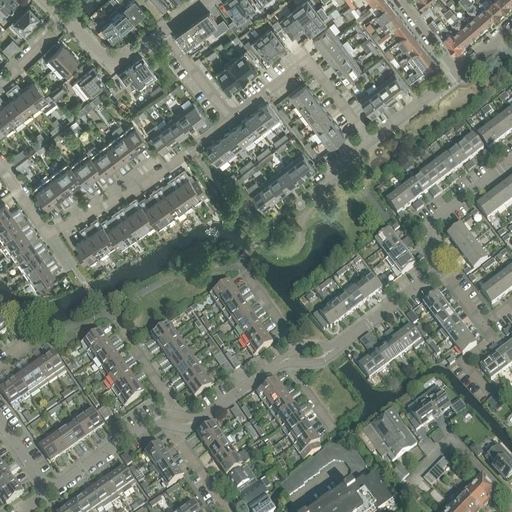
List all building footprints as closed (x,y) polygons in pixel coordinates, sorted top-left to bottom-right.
[(0,0),(0,16),(1,17),(5,13),(17,0),(16,0),(0,0)] [(132,21),(143,12),(133,0),(126,7),(121,2),(118,6),(132,21)] [(149,0),(161,11),(168,5),(163,0),(149,0)] [(249,18),(247,15),(236,0),(226,0),(224,2),(240,24),(249,18)] [(236,0),(247,15),(256,9),(249,0),(236,0)] [(309,0),(306,0),(292,10),(299,19),(296,21),(299,24),(296,26),(300,31),(305,27),(301,22),(317,10),(309,0)] [(370,8),(380,0),(345,0),(350,6),(359,17),(361,15),(355,8),(357,6),(351,0),(369,0),(372,3),(368,5),(370,8)] [(376,15),(391,4),(387,0),(380,0),(370,8),(376,15)] [(416,0),(423,9),(434,0),(416,0)] [(478,33),(487,26),(464,0),(459,0),(459,1),(472,16),(473,15),(474,16),(468,21),(478,33)] [(475,5),(470,0),(464,0),(487,26),(494,19),(494,20),(495,19),(484,7),(479,12),(478,11),(479,10),(475,5)] [(495,19),(503,13),(491,0),(485,0),(481,4),(484,7),(495,19)] [(510,6),(510,5),(505,0),(491,0),(503,13),(510,6)] [(386,21),(397,12),(391,4),(376,15),(375,16),(381,24),(386,21)] [(121,31),(132,21),(118,6),(116,8),(120,12),(111,20),(121,31)] [(359,17),(350,6),(348,8),(354,17),(355,16),(357,18),(359,17)] [(28,7),(12,22),(18,28),(15,31),(20,36),(29,26),(28,25),(29,24),(29,23),(36,16),(28,7)] [(336,8),(331,12),(335,16),(334,16),(335,18),(340,14),(336,8)] [(348,8),(345,9),(343,11),(345,14),(350,20),(354,17),(348,8)] [(459,10),(455,13),(454,14),(450,8),(447,11),(451,16),(455,21),(471,40),(478,33),(468,21),(459,10)] [(369,9),(368,10),(362,14),(361,15),(359,17),(357,18),(360,21),(371,12),(369,9)] [(292,10),(280,20),(293,36),(300,31),(296,26),(299,24),(296,21),(299,19),(292,10)] [(301,22),(305,27),(311,34),(334,16),(335,16),(331,12),(328,14),(329,16),(324,20),(317,10),(301,22)] [(392,28),(403,20),(397,12),(386,21),(392,28)] [(210,13),(177,36),(185,48),(202,36),(204,39),(213,32),(216,36),(229,27),(224,20),(218,24),(210,13)] [(110,41),(121,31),(111,20),(98,31),(103,37),(105,35),(110,41)] [(398,37),(409,28),(403,20),(392,28),(392,29),(382,38),(381,36),(377,40),(383,48),(386,46),(383,42),(392,35),(395,32),(398,37)] [(463,46),(471,40),(455,21),(452,24),(454,26),(449,30),(452,33),(463,46)] [(359,32),(362,30),(357,23),(354,26),(359,32)] [(375,29),(370,23),(366,26),(371,32),(375,29)] [(320,48),(336,36),(330,27),(313,39),(320,48)] [(263,35),(277,54),(286,47),(272,28),(263,35)] [(463,46),(452,33),(447,37),(442,30),(438,33),(455,53),(463,46)] [(377,40),(381,36),(377,31),(372,34),(377,40)] [(404,50),(418,39),(412,31),(401,40),(398,42),(404,50)] [(263,35),(251,44),(257,52),(260,49),(269,61),(277,54),(263,35)] [(327,57),(343,44),(336,36),(320,48),(327,57)] [(413,56),(424,47),(418,39),(404,50),(410,57),(408,59),(413,56)] [(9,57),(18,47),(11,40),(1,50),(9,57)] [(58,48),(54,44),(43,54),(47,59),(44,62),(52,70),(70,52),(62,44),(58,48)] [(333,65),(350,53),(343,44),(327,57),(333,65)] [(410,83),(412,81),(425,71),(425,72),(437,63),(424,47),(413,56),(408,59),(418,72),(415,74),(414,73),(407,78),(410,83)] [(392,59),(395,57),(389,49),(386,51),(392,59)] [(211,60),(219,55),(215,51),(208,56),(211,60)] [(235,57),(234,58),(249,77),(258,70),(251,61),(253,60),(247,51),(236,59),(235,57)] [(70,52),(52,70),(59,78),(63,75),(66,79),(77,68),(73,64),(77,60),(70,52)] [(339,74),(356,61),(350,53),(333,65),(339,74)] [(395,57),(392,59),(398,67),(401,65),(395,57)] [(234,58),(226,64),(240,83),(249,77),(234,58)] [(156,77),(154,74),(142,59),(119,75),(126,84),(130,81),(136,87),(144,81),(146,84),(156,77)] [(363,70),(356,61),(339,74),(346,83),(363,70)] [(227,66),(216,74),(223,83),(225,81),(231,90),(240,83),(226,64),(225,65),(227,66)] [(99,76),(93,68),(74,84),(86,98),(103,84),(98,77),(99,76)] [(386,81),(399,97),(408,90),(396,74),(386,81)] [(391,104),(399,97),(386,81),(378,88),(391,104)] [(47,95),(45,97),(34,82),(25,89),(39,109),(43,113),(56,103),(47,95)] [(54,100),(67,89),(62,83),(49,95),(54,100)] [(103,85),(98,91),(106,97),(111,92),(103,85)] [(160,85),(150,93),(155,100),(165,92),(160,85)] [(296,106),(312,94),(306,86),(290,98),(296,106)] [(382,110),(391,104),(378,88),(369,94),(382,110)] [(31,115),(39,109),(25,89),(16,96),(31,115)] [(302,115),(318,103),(312,94),(296,106),(302,115)] [(373,117),(382,110),(369,94),(361,101),(373,117)] [(22,121),(31,115),(16,96),(8,102),(22,121)] [(188,99),(180,105),(184,110),(197,126),(201,123),(206,121),(205,120),(206,119),(194,103),(192,104),(188,99)] [(0,110),(14,128),(22,121),(8,102),(0,108),(0,110)] [(309,124),(325,112),(318,103),(302,115),(309,124)] [(258,112),(270,128),(279,121),(267,105),(258,112)] [(511,127),(511,109),(503,116),(511,127)] [(0,127),(5,135),(14,128),(0,110),(0,127)] [(187,133),(197,126),(184,110),(175,117),(187,133)] [(261,134),(270,128),(258,112),(249,118),(261,134)] [(315,132),(331,120),(325,112),(309,124),(315,132)] [(506,136),(511,131),(511,127),(503,116),(495,123),(506,136)] [(179,139),(187,133),(175,117),(167,123),(179,139)] [(253,141),(261,134),(249,118),(241,125),(253,141)] [(156,125),(171,145),(174,143),(179,141),(179,139),(167,123),(164,119),(156,125)] [(322,141),(338,129),(331,120),(315,132),(322,141)] [(497,143),(506,136),(495,123),(486,129),(497,143)] [(123,131),(138,150),(147,143),(132,124),(123,131)] [(162,152),(171,145),(156,125),(155,125),(147,131),(162,152)] [(244,147),(253,141),(241,125),(232,131),(244,147)] [(329,150),(345,138),(338,129),(322,141),(329,150)] [(488,150),(497,143),(486,129),(478,136),(488,150)] [(129,157),(138,150),(123,131),(114,137),(129,157)] [(235,154),(244,147),(232,131),(223,138),(235,154)] [(279,139),(281,143),(288,138),(286,134),(279,139)] [(464,142),(475,156),(484,149),(474,135),(464,142)] [(121,163),(129,157),(114,137),(106,144),(121,163)] [(227,160),(235,154),(223,138),(215,144),(227,160)] [(467,162),(475,156),(464,142),(457,147),(454,143),(453,144),(456,148),(467,162)] [(112,170),(121,163),(106,144),(97,150),(112,170)] [(218,167),(227,160),(215,144),(206,151),(218,167)] [(467,162),(456,148),(453,144),(451,146),(454,150),(447,155),(458,169),(467,162)] [(112,170),(97,150),(94,146),(86,152),(87,153),(86,153),(103,176),(112,170)] [(262,152),(264,156),(271,150),(269,147),(262,152)] [(13,164),(23,157),(19,152),(10,159),(13,164)] [(103,176),(86,153),(77,160),(92,179),(100,173),(103,176)] [(294,160),(307,176),(315,170),(303,154),(294,160)] [(449,175),(458,169),(447,155),(440,160),(437,157),(436,158),(439,161),(449,175)] [(449,175),(439,161),(436,158),(434,159),(437,163),(430,168),(441,182),(449,175)] [(84,186),(92,179),(77,160),(69,166),(67,163),(66,163),(84,186)] [(298,183),(307,176),(294,160),(286,167),(298,183)] [(19,172),(27,166),(23,161),(15,167),(19,172)] [(244,166),(247,169),(254,164),(251,161),(244,166)] [(83,186),(84,186),(66,163),(58,170),(72,189),(81,183),(83,186)] [(242,172),(247,169),(244,166),(240,169),(236,172),(238,175),(242,172)] [(289,189),(298,183),(286,167),(277,173),(289,189)] [(432,189),(441,182),(430,168),(421,175),(432,189)] [(64,196),(72,189),(58,170),(49,176),(64,196)] [(241,182),(251,174),(249,171),(238,179),(241,182)] [(236,177),(238,175),(236,172),(228,178),(230,181),(236,177)] [(281,196),(289,189),(277,173),(269,180),(281,196)] [(424,195),(432,189),(421,175),(413,181),(424,195)] [(55,202),(64,196),(49,176),(40,183),(55,202)] [(178,185),(194,207),(195,206),(194,204),(206,195),(195,180),(191,183),(187,178),(178,185)] [(272,202),(281,196),(269,180),(260,186),(272,202)] [(415,202),(424,195),(413,181),(404,188),(415,202)] [(511,199),(511,182),(511,181),(502,187),(511,199)] [(272,202),(260,186),(257,182),(248,188),(263,209),(272,202)] [(46,209),(55,202),(40,183),(32,189),(46,209)] [(194,207),(178,185),(172,189),(167,183),(165,185),(183,211),(190,206),(192,208),(194,207)] [(176,216),(183,211),(165,185),(162,187),(167,193),(160,198),(176,220),(178,218),(176,216)] [(505,207),(511,201),(511,199),(502,187),(494,193),(505,207)] [(406,208),(415,202),(404,188),(396,194),(406,208)] [(496,214),(505,207),(494,193),(486,200),(496,214)] [(397,215),(406,208),(396,194),(387,201),(397,215)] [(176,220),(160,198),(154,202),(150,195),(147,197),(166,224),(173,219),(174,221),(176,220)] [(159,229),(166,224),(147,197),(144,199),(149,206),(144,210),(141,206),(140,206),(158,232),(160,231),(159,229)] [(487,220),(496,214),(486,200),(477,206),(487,220)] [(0,220),(11,213),(4,204),(0,207),(0,220)] [(158,232),(140,206),(134,210),(130,204),(127,206),(145,232),(153,227),(154,230),(155,229),(158,232)] [(138,237),(145,232),(127,206),(124,208),(129,214),(122,219),(138,241),(140,240),(138,237)] [(0,233),(23,218),(21,215),(15,219),(11,213),(0,220),(0,233)] [(138,241),(122,219),(117,223),(112,216),(109,218),(128,245),(135,240),(137,242),(138,241)] [(0,244),(1,246),(23,231),(19,225),(25,220),(23,218),(0,233),(0,240),(2,243),(0,244)] [(121,250),(128,245),(109,218),(107,220),(111,227),(105,231),(102,226),(101,226),(120,253),(122,252),(121,250)] [(120,253),(101,226),(96,230),(91,224),(88,226),(107,252),(114,247),(116,250),(117,249),(120,253)] [(455,245),(468,234),(461,225),(447,236),(455,245)] [(99,257),(107,252),(88,226),(86,228),(90,234),(84,238),(100,261),(101,260),(99,257)] [(382,250),(396,239),(389,230),(375,241),(382,250)] [(9,254),(36,235),(34,233),(27,237),(23,231),(1,246),(0,247),(6,255),(9,254)] [(461,253),(475,243),(468,234),(455,245),(461,253)] [(13,264),(35,249),(31,242),(37,238),(36,235),(9,254),(14,261),(12,263),(13,264)] [(98,262),(100,261),(84,238),(75,245),(80,252),(75,256),(83,266),(87,263),(89,265),(96,259),(98,262)] [(388,258),(402,248),(396,239),(382,250),(388,258)] [(467,262),(481,251),(475,243),(461,253),(467,262)] [(409,256),(402,248),(388,258),(386,260),(392,269),(395,267),(409,256)] [(21,271),(48,253),(46,250),(40,255),(35,249),(13,264),(14,266),(17,264),(21,271)] [(474,270),(488,260),(481,251),(467,262),(474,270)] [(456,252),(451,255),(456,262),(461,258),(456,252)] [(25,282),(47,266),(43,260),(50,255),(48,253),(21,271),(27,279),(24,281),(25,282)] [(395,267),(402,276),(416,265),(409,256),(395,267)] [(47,266),(25,282),(26,284),(29,282),(38,294),(53,284),(49,279),(54,275),(47,266)] [(509,292),(511,289),(511,277),(507,271),(499,278),(509,292)] [(363,283),(373,296),(382,289),(372,276),(363,283)] [(383,276),(378,279),(385,288),(390,285),(383,276)] [(501,298),(509,292),(499,278),(490,285),(501,298)] [(216,304),(235,291),(229,282),(209,296),(216,304)] [(364,303),(373,296),(363,283),(355,289),(354,289),(364,303)] [(354,289),(355,289),(352,285),(343,292),(346,295),(345,296),(356,309),(364,303),(354,289)] [(492,305),(501,298),(490,285),(481,291),(492,305)] [(222,313),(241,300),(235,291),(216,304),(222,313)] [(429,312),(443,302),(437,293),(423,304),(429,312)] [(347,316),(356,309),(345,296),(337,302),(335,299),(335,300),(347,316)] [(228,322),(247,308),(241,300),(222,313),(228,322)] [(339,322),(347,316),(335,300),(326,306),(339,322)] [(436,321),(450,310),(443,302),(429,312),(436,321)] [(330,329),(339,322),(326,306),(313,316),(323,330),(328,327),(330,329)] [(234,331),(254,317),(247,308),(228,322),(234,331)] [(443,330),(456,319),(450,310),(436,321),(443,330)] [(0,337),(6,333),(5,331),(9,328),(0,314),(0,337)] [(240,340),(260,326),(254,317),(234,331),(240,340)] [(446,340),(449,338),(463,327),(456,319),(443,330),(440,332),(446,340)] [(157,345),(175,332),(169,323),(151,336),(157,345)] [(246,348),(266,335),(260,326),(240,340),(246,348)] [(424,344),(421,341),(411,327),(402,334),(412,348),(413,347),(415,350),(424,344)] [(456,347),(470,336),(463,327),(449,338),(456,347)] [(388,333),(392,338),(396,336),(392,330),(388,333)] [(87,354),(107,340),(101,331),(81,345),(87,354)] [(164,354),(182,341),(175,332),(157,345),(164,354)] [(404,354),(412,348),(402,334),(393,340),(404,354)] [(266,335),(246,348),(253,358),(273,344),(266,335)] [(470,336),(456,347),(462,356),(476,345),(470,336)] [(94,363),(113,349),(107,340),(87,354),(94,363)] [(395,361),(404,354),(393,340),(385,347),(395,361)] [(170,363),(188,350),(182,341),(164,354),(170,363)] [(386,367),(395,361),(385,347),(376,353),(386,367)] [(508,368),(511,365),(511,354),(507,348),(498,354),(508,368)] [(100,371),(119,358),(113,349),(94,363),(100,371)] [(176,372),(194,359),(188,350),(170,363),(176,372)] [(45,359),(57,377),(66,371),(54,352),(45,359)] [(378,374),(386,367),(376,353),(367,360),(378,374)] [(220,366),(226,363),(220,354),(215,358),(220,366)] [(500,374),(508,368),(498,354),(490,361),(500,374)] [(71,365),(67,361),(64,356),(61,359),(67,368),(71,365)] [(106,380),(125,366),(119,358),(100,371),(106,380)] [(229,361),(236,370),(241,367),(235,358),(233,359),(232,358),(229,361)] [(48,383),(57,377),(45,359),(35,365),(48,383)] [(182,381),(200,368),(194,359),(176,372),(182,381)] [(369,380),(378,374),(367,360),(359,366),(369,380)] [(491,381),(500,374),(490,361),(480,367),(491,381)] [(233,372),(226,363),(220,366),(227,376),(233,372)] [(39,389),(48,383),(35,365),(27,371),(39,389)] [(112,389),(132,376),(125,366),(106,380),(112,389)] [(188,389),(206,376),(200,368),(182,381),(188,389)] [(30,396),(39,389),(27,371),(18,377),(30,396)] [(118,398),(138,384),(132,376),(112,389),(118,398)] [(206,376),(188,389),(195,398),(213,385),(206,376)] [(21,402),(30,396),(18,377),(9,384),(21,402)] [(263,403),(282,389),(276,380),(257,394),(263,403)] [(0,390),(12,408),(21,402),(9,384),(0,389),(0,390)] [(125,407),(144,393),(138,384),(118,398),(125,407)] [(269,411),(289,398),(282,389),(263,403),(269,411)] [(430,410),(436,417),(450,407),(440,392),(419,408),(424,414),(430,410)] [(490,401),(498,410),(502,406),(493,397),(490,401)] [(275,420),(295,407),(289,398),(269,411),(275,420)] [(461,402),(452,408),(457,417),(467,410),(461,402)] [(421,428),(436,417),(430,410),(424,414),(419,408),(416,403),(408,409),(411,413),(411,414),(415,419),(410,423),(416,431),(421,428)] [(105,421),(113,416),(107,407),(99,413),(105,421)] [(281,429),(301,415),(295,407),(275,420),(281,429)] [(83,414),(96,432),(105,426),(92,408),(83,414)] [(236,420),(242,416),(236,408),(230,412),(236,420)] [(393,410),(370,426),(371,426),(363,432),(375,450),(382,459),(387,456),(392,462),(417,444),(399,419),(400,419),(393,410)] [(86,439),(96,432),(83,414),(74,420),(86,439)] [(288,438),(307,424),(301,415),(281,429),(288,438)] [(78,445),(86,439),(74,420),(65,426),(78,445)] [(203,443),(220,432),(214,423),(197,435),(203,443)] [(294,447),(313,433),(307,424),(288,438),(294,447)] [(69,451),(78,445),(65,426),(56,433),(69,451)] [(209,452),(226,440),(220,432),(203,443),(209,452)] [(363,432),(358,436),(371,453),(375,450),(363,432)] [(440,432),(431,439),(436,446),(445,439),(440,432)] [(60,457),(69,451),(56,433),(47,439),(60,457)] [(322,449),(318,443),(320,442),(313,433),(294,447),(304,461),(322,449)] [(51,463),(60,457),(47,439),(38,445),(51,463)] [(215,460),(231,449),(226,440),(209,452),(215,460)] [(151,462),(166,452),(159,443),(143,455),(146,460),(148,459),(151,462)] [(334,462),(340,463),(342,447),(331,445),(326,450),(334,462)] [(477,457),(482,453),(475,446),(471,450),(477,457)] [(511,462),(497,446),(486,457),(495,466),(493,468),(507,482),(509,483),(511,480),(511,462)] [(354,450),(342,447),(340,463),(345,464),(354,450)] [(221,469),(238,458),(231,449),(215,460),(221,469)] [(449,454),(457,461),(461,457),(453,449),(449,454)] [(321,454),(329,465),(334,462),(326,450),(321,454)] [(361,460),(354,450),(345,464),(349,469),(361,460)] [(155,472),(171,460),(166,452),(151,462),(154,466),(152,468),(155,472)] [(127,466),(132,463),(126,454),(121,458),(127,466)] [(324,469),(329,465),(321,454),(316,458),(324,469)] [(238,458),(221,469),(227,477),(243,466),(238,458)] [(316,458),(311,462),(318,472),(324,469),(316,458)] [(443,459),(437,466),(443,471),(449,465),(443,459)] [(163,479),(177,469),(171,460),(155,472),(158,477),(160,475),(163,479)] [(361,460),(349,469),(352,473),(365,475),(367,468),(361,460)] [(311,462),(306,466),(314,478),(320,474),(318,472),(311,462)] [(390,474),(400,484),(409,475),(399,465),(390,474)] [(306,466),(301,470),(309,481),(314,478),(306,466)] [(440,478),(443,476),(445,473),(443,471),(437,466),(433,471),(440,478)] [(0,484),(11,477),(8,473),(10,472),(7,467),(0,471),(0,484)] [(116,474),(128,493),(133,490),(131,487),(135,484),(124,468),(116,474)] [(240,496),(258,484),(246,468),(241,471),(228,480),(240,496)] [(177,469),(163,479),(165,483),(163,484),(167,489),(183,478),(177,469)] [(296,474),(304,485),(309,481),(301,470),(296,474)] [(436,482),(440,478),(433,471),(428,475),(436,482)] [(365,475),(352,473),(350,482),(353,482),(364,484),(364,482),(365,475)] [(124,496),(128,493),(116,474),(107,480),(118,496),(123,493),(124,496)] [(291,478),(299,490),(304,486),(304,485),(296,474),(291,478)] [(432,487),(436,482),(428,475),(424,480),(432,487)] [(372,511),(375,510),(376,511),(383,511),(385,510),(386,506),(391,503),(393,505),(373,476),(364,482),(364,484),(353,482),(353,486),(332,500),(319,509),(315,511),(372,511)] [(473,487),(488,502),(489,501),(490,502),(495,497),(493,495),(497,491),(487,482),(487,481),(485,480),(481,476),(477,480),(478,481),(473,487)] [(0,491),(2,495),(19,484),(16,479),(14,481),(11,477),(0,484),(0,491)] [(285,482),(293,494),(299,490),(291,478),(285,482)] [(120,498),(118,496),(107,480),(99,486),(108,500),(111,504),(120,498)] [(269,493),(261,482),(258,484),(240,496),(248,508),(251,511),(275,511),(270,503),(265,496),(269,493)] [(285,482),(280,487),(288,498),(293,494),(285,482)] [(19,484),(2,495),(5,499),(3,500),(7,505),(23,494),(20,490),(22,488),(19,484)] [(111,504),(108,500),(99,486),(90,492),(102,508),(102,507),(104,510),(111,504)] [(483,507),(488,502),(473,487),(468,492),(467,490),(463,495),(464,496),(479,510),(482,506),(483,507)] [(416,503),(424,495),(416,488),(408,496),(416,503)] [(97,511),(102,508),(90,492),(82,498),(92,511),(96,509),(97,511)] [(464,496),(463,495),(460,493),(451,502),(454,504),(461,511),(478,511),(480,511),(479,510),(464,496)] [(92,511),(82,498),(73,504),(79,511),(92,511)] [(185,509),(187,511),(200,511),(192,501),(188,504),(189,506),(185,509)]
